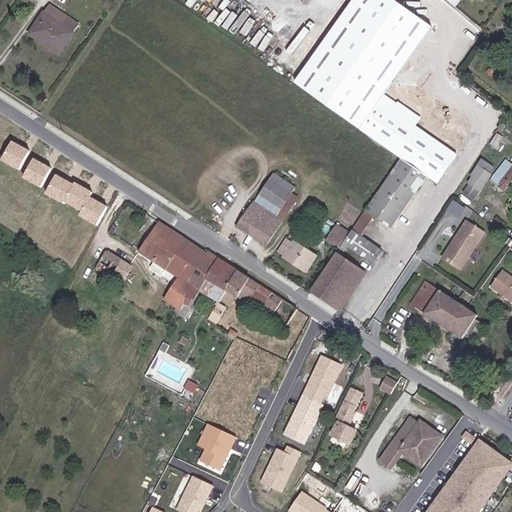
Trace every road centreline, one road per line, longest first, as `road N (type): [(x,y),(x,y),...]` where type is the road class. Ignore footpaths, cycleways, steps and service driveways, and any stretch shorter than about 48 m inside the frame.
road 1 (unclassified): [(322,309),(0,102)]
road 2 (unknown): [(348,326),(466,159),(466,135),(442,79),(442,25),(428,0)]
road 3 (unclassified): [(511,431),(322,309)]
road 4 (residential): [(322,309),(243,478),(256,511)]
